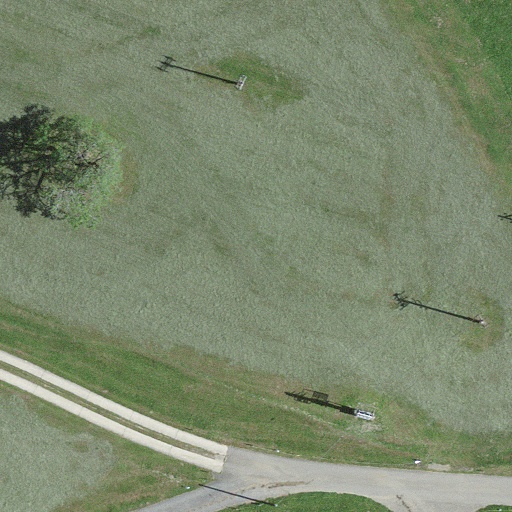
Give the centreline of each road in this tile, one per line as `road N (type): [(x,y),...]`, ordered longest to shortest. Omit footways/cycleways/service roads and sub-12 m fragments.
road 1 (unclassified): [(511,490),(287,482),(216,494),(175,511)]
road 2 (track): [(287,482),(132,431),(0,365)]
